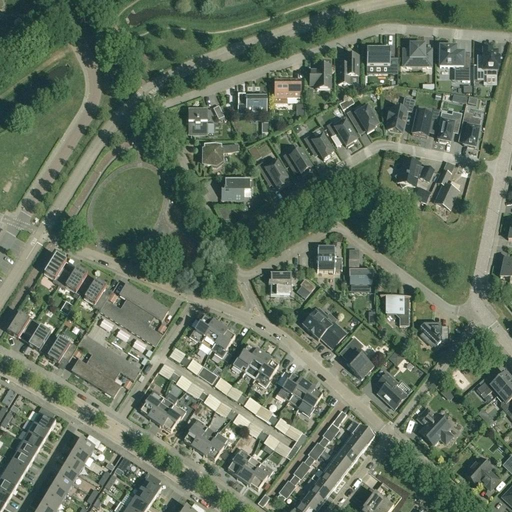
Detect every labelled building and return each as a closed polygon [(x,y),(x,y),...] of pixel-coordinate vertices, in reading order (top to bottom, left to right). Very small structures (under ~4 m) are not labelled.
[(403,51),(403,64),(410,64),(410,68),(429,68),(431,68),(431,55),(426,55),(426,53),(424,53),(424,50),(424,46),(410,46),(410,51),(403,51)] [(462,83),(469,83),(470,59),(463,59),(463,54),(455,54),(456,49),(440,48),(440,51),(437,51),(437,66),(440,66),(440,69),(454,69),(460,69),(459,72),(462,72),(462,83)] [(366,50),(366,68),(390,68),(390,76),(398,76),(398,60),(390,60),(390,50),(366,50)] [(483,52),(483,57),(483,66),(477,66),(477,82),(484,82),(484,77),(497,77),(497,67),(499,67),(499,59),(497,59),(497,53),(491,53),(491,52),(483,52)] [(338,66),(338,72),(338,86),(350,86),(350,78),(358,78),(358,58),(352,58),(352,56),(345,56),(345,58),(344,58),(344,66),(338,66)] [(329,66),(323,66),(323,68),(316,68),(316,73),(310,73),(310,87),(316,87),(316,91),(330,91),(330,68),(329,68),(329,66)] [(300,82),(292,82),(276,82),(276,105),(286,105),(286,99),(300,99),(300,82)] [(238,107),(238,115),(247,115),(247,113),(253,113),(253,115),(259,115),(259,113),(266,113),(266,99),(245,99),(245,96),(238,96),(238,107)] [(388,131),(387,131),(402,134),(407,113),(412,115),(415,102),(404,100),(401,112),(392,110),(391,114),(390,113),(389,113),(387,124),(388,124),(389,124),(388,131)] [(344,110),(349,107),(346,102),(340,105),(344,110)] [(213,110),(219,121),(224,118),(219,107),(213,110)] [(373,130),(378,127),(372,117),(374,116),(369,107),(356,115),(353,112),(347,116),(355,128),(360,124),(366,133),(367,135),(374,131),(373,130)] [(417,114),(412,136),(413,137),(419,138),(425,139),(427,140),(430,124),(437,125),(440,113),(433,111),(432,117),(417,114)] [(188,136),(207,136),(207,113),(188,113),(188,136)] [(464,114),(460,133),(466,135),(464,145),(463,147),(467,148),(467,150),(475,151),(475,150),(479,131),(480,127),(481,121),(472,120),(473,116),(464,114)] [(443,119),(438,144),(445,145),(446,143),(450,144),(452,132),(458,133),(461,121),(455,119),(454,121),(443,119)] [(332,125),(326,128),(333,138),(338,135),(346,148),(347,148),(348,149),(354,145),(353,144),(356,142),(343,121),(333,127),(332,125)] [(315,149),(323,162),(330,158),(329,157),(333,154),(322,137),(316,141),(313,136),(304,142),(310,152),(315,149)] [(233,147),(221,148),(215,147),(204,148),(204,166),(216,168),(221,164),(221,158),(222,157),(222,155),(231,155),(238,153),(238,147),(233,147)] [(312,170),(301,152),(295,156),(292,152),(283,158),(289,169),(294,165),(302,178),(309,174),(308,172),(312,170)] [(262,165),(256,168),(264,181),(269,178),(277,191),(284,186),(283,185),(288,182),(274,160),(264,166),(262,165)] [(415,189),(417,177),(421,178),(420,180),(428,184),(434,173),(425,169),(425,170),(419,168),(420,166),(402,162),(399,176),(395,178),(398,183),(397,185),(400,185),(402,189),(406,187),(415,189)] [(458,193),(445,187),(450,176),(443,173),(438,185),(443,187),(435,205),(450,212),(458,193)] [(244,202),(244,193),(250,193),(250,183),(225,183),(225,192),(221,192),(221,202),(244,202)] [(422,199),(427,202),(431,194),(425,192),(422,199)] [(228,210),(217,210),(223,221),(228,221),(228,210)] [(342,260),(336,260),(335,260),(335,249),(334,249),(334,251),(318,251),(318,249),(317,249),(317,260),(316,260),(317,260),(317,264),(316,263),(316,264),(317,264),(317,274),(318,274),(318,273),(334,273),(334,275),(342,275),(342,264),(342,260)] [(56,257),(55,258),(54,257),(50,263),(51,264),(44,276),(54,282),(53,284),(59,287),(68,273),(63,270),(66,264),(66,263),(56,257)] [(359,262),(349,262),(349,280),(349,279),(351,279),(351,287),(370,287),(370,279),(372,279),(372,281),(373,280),(373,272),(359,272),(359,262)] [(510,284),(511,284),(511,263),(504,262),(500,279),(510,281),(510,284)] [(77,270),(76,271),(73,276),(68,273),(59,287),(65,291),(66,290),(75,295),(72,299),(77,302),(82,295),(91,280),(87,277),(87,276),(77,270)] [(291,276),(270,276),(271,276),(271,283),(269,283),(268,287),(271,287),(271,297),(291,297),(291,276)] [(91,280),(82,295),(86,297),(84,301),(93,307),(93,308),(100,313),(99,314),(100,314),(107,303),(108,300),(109,299),(103,296),(107,290),(106,289),(106,288),(96,282),(95,283),(91,280)] [(305,281),(300,287),(310,295),(315,289),(305,281)] [(128,330),(147,299),(126,286),(120,297),(127,301),(120,311),(107,303),(100,314),(126,330),(127,329),(128,330)] [(109,299),(108,300),(114,303),(118,296),(113,293),(109,299)] [(147,299),(128,330),(129,331),(129,332),(155,349),(162,338),(148,329),(155,319),(161,323),(168,312),(147,299)] [(382,299),(382,304),(387,308),(387,316),(395,316),(399,321),(399,328),(409,328),(409,299),(382,299)] [(330,327),(324,322),(327,318),(320,311),(317,315),(316,314),(315,315),(314,315),(312,313),(307,319),(309,321),(304,327),(303,327),(303,328),(304,329),(318,341),(317,341),(318,342),(319,341),(320,340),(327,346),(333,340),(338,344),(346,336),(334,324),(331,328),(330,327)] [(6,332),(8,334),(7,335),(18,341),(19,340),(22,335),(27,338),(36,324),(30,320),(29,321),(19,315),(12,327),(10,326),(6,332)] [(195,332),(194,332),(189,339),(197,343),(197,342),(201,345),(215,325),(215,324),(213,323),(212,324),(204,318),(195,332)] [(44,356),(53,341),(49,339),(51,335),(41,329),(42,328),(36,324),(27,338),(32,341),(29,347),(28,348),(38,354),(39,353),(44,356)] [(215,324),(215,325),(201,345),(211,352),(225,332),(225,331),(215,324)] [(162,326),(157,332),(163,335),(167,329),(162,326)] [(427,344),(430,341),(437,348),(440,345),(441,345),(441,344),(448,344),(448,328),(441,328),(441,326),(424,326),(419,330),(423,334),(420,337),(427,344)] [(225,332),(211,352),(215,355),(215,356),(222,360),(226,353),(235,339),(227,334),(228,333),(225,331),(225,332)] [(93,387),(112,356),(111,355),(112,354),(85,337),(78,348),(92,357),(85,367),(79,363),(72,373),(93,387)] [(44,356),(48,359),(47,360),(58,366),(58,365),(60,366),(63,360),(68,364),(73,356),(77,350),(70,345),(69,346),(59,340),(57,344),(53,341),(44,356)] [(346,366),(351,370),(350,371),(361,382),(373,369),(366,363),(367,361),(359,353),(363,348),(354,340),(345,349),(354,357),(346,366)] [(241,372),(245,374),(258,354),(259,354),(257,352),(256,353),(248,348),(239,361),(238,361),(233,368),(240,373),(241,372)] [(77,350),(73,356),(79,360),(83,353),(77,350)] [(405,359),(397,352),(390,360),(398,368),(405,359)] [(258,354),(245,374),(255,381),(268,361),(269,360),(259,354),(258,354)] [(112,356),(93,387),(114,399),(120,389),(113,385),(120,375),(134,383),(141,372),(114,355),(114,356),(112,356)] [(192,364),(192,363),(187,360),(183,366),(188,369),(192,364)] [(269,360),(268,361),(255,381),(259,384),(258,385),(265,390),(270,383),(269,382),(279,368),(271,363),(271,362),(269,360)] [(217,380),(216,380),(217,378),(203,369),(198,377),(212,387),(213,386),(217,380)] [(496,398),(511,384),(511,382),(511,381),(511,379),(507,374),(506,376),(505,375),(495,384),(491,379),(477,391),(482,396),(484,394),(487,397),(492,393),(496,398)] [(174,390),(177,385),(181,379),(177,376),(173,382),(172,384),(170,388),(174,390)] [(398,386),(387,376),(376,387),(382,391),(377,396),(394,412),(407,398),(395,388),(398,386)] [(284,401),(289,404),(302,384),(303,383),(300,381),(300,382),(292,377),(282,391),(282,390),(277,397),(284,402),(284,401)] [(127,382),(123,388),(128,391),(132,385),(127,382)] [(303,383),(302,384),(289,404),(299,410),(312,390),(313,390),(303,383)] [(440,393),(445,387),(441,383),(435,389),(440,393)] [(505,414),(511,408),(511,403),(510,402),(511,400),(511,384),(496,398),(501,404),(501,405),(500,409),(505,414)] [(313,390),(312,390),(299,410),(303,413),(302,414),(309,419),(314,412),(313,411),(322,397),(314,392),(315,391),(313,390)] [(2,404),(9,408),(17,395),(10,391),(2,404)] [(151,421),(164,401),(160,398),(161,397),(154,392),(149,399),(150,400),(140,414),(151,421)] [(242,405),(246,400),(241,396),(237,402),(242,405)] [(161,427),(174,407),(164,401),(151,421),(161,427)] [(222,418),(229,409),(221,404),(215,413),(222,418)] [(19,411),(13,407),(10,411),(17,415),(19,411)] [(174,407),(161,427),(171,434),(180,420),(181,421),(186,414),(179,409),(178,410),(174,407)] [(32,424),(50,435),(55,425),(51,423),(55,417),(41,409),(32,424)] [(417,421),(425,428),(419,435),(433,448),(440,441),(445,446),(453,438),(447,433),(450,429),(436,416),(434,418),(427,411),(417,421)] [(231,421),(235,416),(230,412),(226,418),(231,421)] [(334,423),(340,427),(339,426),(346,417),(342,413),(334,423)] [(275,419),(271,425),(276,428),(280,422),(275,419)] [(194,450),(208,430),(204,427),(204,426),(197,421),(192,429),(193,429),(184,443),(194,450)] [(337,431),(340,427),(334,423),(331,427),(337,431)] [(44,444),(50,435),(32,424),(26,434),(44,444)] [(351,435),(367,448),(374,439),(358,426),(351,435)] [(204,457),(218,437),(208,430),(194,450),(204,457)] [(38,453),(44,444),(26,434),(21,443),(38,453)] [(264,435),(260,441),(265,444),(269,439),(264,435)] [(294,448),(299,451),(307,439),(302,435),(294,448)] [(363,454),(367,448),(351,435),(350,435),(352,436),(344,445),(359,457),(362,453),(363,454)] [(76,450),(89,459),(95,450),(97,451),(101,444),(89,437),(86,443),(81,441),(80,442),(78,441),(76,445),(78,446),(76,450)] [(218,437),(204,457),(214,463),(224,450),(225,450),(229,443),(222,439),(218,437)] [(321,443),(326,447),(330,443),(324,439),(321,443)] [(33,463),(38,453),(21,443),(15,452),(33,463)] [(323,451),(326,447),(321,443),(318,447),(323,451)] [(357,460),(359,457),(344,445),(337,455),(353,467),(357,461),(357,460)] [(292,461),(299,451),(294,448),(287,457),(292,461)] [(84,468),(89,459),(76,450),(70,459),(84,468)] [(238,479),(251,459),(247,457),(248,456),(241,451),(236,458),(237,459),(228,472),(238,479)] [(27,472),(33,463),(15,452),(17,453),(12,463),(27,472)] [(348,473),(353,467),(337,455),(339,457),(332,466),(330,464),(344,476),(347,472),(348,473)] [(306,462),(312,466),(315,462),(309,458),(306,462)] [(78,477),(84,468),(70,459),(64,469),(78,477)] [(248,486),(261,466),(251,459),(238,479),(248,486)] [(491,470),(480,461),(475,466),(474,464),(472,464),(469,468),(469,470),(470,471),(465,477),(475,487),(480,482),(490,492),(499,482),(489,473),(491,470)] [(309,470),(312,466),(306,462),(303,466),(309,470)] [(22,481),(27,472),(12,463),(6,472),(4,470),(4,471),(22,481)] [(106,468),(112,472),(114,468),(108,464),(106,468)] [(342,479),(344,476),(330,464),(323,474),(338,486),(343,480),(342,479)] [(261,466),(248,486),(258,493),(267,479),(268,480),(273,473),(266,468),(265,469),(261,466)] [(73,486),(78,477),(64,469),(59,478),(73,486)] [(123,474),(117,470),(114,474),(121,478),(123,474)] [(0,480),(16,490),(22,481),(4,471),(0,477),(0,480)] [(333,492),(338,486),(323,474),(319,479),(315,476),(311,481),(315,484),(330,495),(332,491),(333,492)] [(292,481),(297,485),(300,481),(295,477),(292,481)] [(67,496),(73,486),(59,478),(53,487),(67,496)] [(15,492),(16,490),(0,480),(0,493),(11,500),(13,496),(15,497),(18,493),(15,492)] [(294,489),(297,485),(292,481),(289,485),(294,489)] [(140,491),(155,501),(161,492),(146,482),(140,491)] [(327,498),(330,495),(315,484),(308,493),(323,505),(328,499),(327,498)] [(383,485),(361,511),(391,511),(401,499),(383,485)] [(67,496),(53,487),(52,488),(50,487),(48,491),(50,492),(48,496),(62,505),(67,496)] [(511,489),(502,500),(511,508),(511,489)] [(149,510),(155,501),(140,491),(134,500),(132,498),(132,499),(149,510)] [(0,505),(5,509),(11,500),(0,493),(0,505)] [(319,511),(323,505),(308,493),(310,495),(303,504),(301,502),(301,503),(312,511),(316,511),(318,510),(319,511)] [(52,511),(57,511),(62,505),(48,496),(42,506),(52,511)] [(265,496),(258,506),(263,509),(270,500),(265,496)] [(286,500),(280,496),(277,500),(283,504),(286,500)] [(132,511),(147,511),(149,510),(132,499),(126,508),(132,511)] [(312,511),(301,503),(294,511),(292,511),(293,511),(312,511)]
